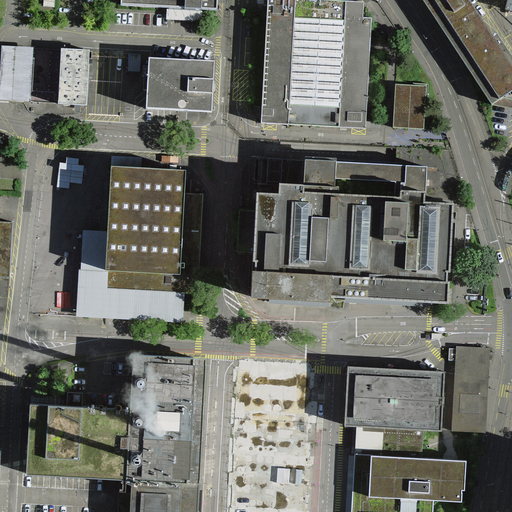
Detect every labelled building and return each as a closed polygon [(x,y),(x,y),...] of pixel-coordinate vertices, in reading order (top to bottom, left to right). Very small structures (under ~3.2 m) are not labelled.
[(217,0),(120,0),(121,5),(185,9),(185,10),(201,11),(201,10),(217,11),(217,0)] [(257,0),(257,4),(262,4),(262,5),(267,5),(261,123),(366,128),(370,45),(372,18),(363,18),(364,2),(325,0),(257,0)] [(422,0),(492,104),(511,108),(511,98),(504,97),(504,96),(511,90),(511,64),(469,0),(422,0)] [(61,49),(58,104),(86,105),(89,50),(61,49)] [(215,62),(149,58),(146,108),(212,112),(213,93),(212,93),(213,81),(214,81),(215,62)] [(395,84),(393,127),(424,129),(426,85),(395,84)] [(452,221),(453,205),(453,204),(452,203),(452,204),(424,202),(425,193),(426,193),(427,167),(268,158),(267,184),(280,185),(279,194),(258,193),(257,193),(257,194),(256,211),(247,211),(240,210),(238,251),(245,252),(254,252),(254,259),(253,259),(253,261),(255,261),(255,271),(253,271),(252,296),(269,297),(270,297),(283,298),(284,298),(285,298),(298,299),(299,299),(300,299),(313,299),(313,300),(314,300),(314,299),(315,300),(328,300),(329,300),(329,301),(330,301),(330,295),(331,295),(332,295),(345,295),(345,296),(346,296),(359,296),(359,297),(359,296),(360,296),(360,297),(361,297),(361,296),(374,297),(375,297),(388,298),(389,298),(402,299),(403,299),(404,299),(417,299),(417,300),(418,300),(431,300),(432,300),(432,301),(433,301),(433,300),(445,301),(446,301),(448,301),(449,281),(447,281),(448,271),(450,271),(450,270),(451,270),(452,254),(451,254),(450,254),(451,239),(451,237),(452,222),(452,221)] [(111,166),(107,232),(105,270),(107,270),(106,288),(183,293),(198,294),(199,265),(200,254),(203,194),(185,193),(186,170),(141,168),(111,166)] [(0,221),(0,276),(9,277),(10,260),(12,222),(0,221)] [(447,361),(454,362),(483,363),(484,351),(455,350),(448,349),(447,361)] [(199,482),(200,478),(200,476),(200,466),(201,460),(201,458),(202,441),(202,439),(203,422),(203,420),(204,403),(204,401),(205,385),(205,383),(206,366),(206,364),(192,363),(192,358),(193,358),(193,357),(160,355),(146,354),(139,354),(133,354),(130,408),(126,478),(133,479),(133,480),(138,480),(181,483),(181,481),(199,482)] [(444,403),(444,397),(443,397),(445,371),(431,370),(348,365),(346,391),(347,391),(346,398),(345,425),(356,425),(383,427),(381,455),(422,457),(423,429),(442,430),(443,403),(444,403)] [(453,380),(451,431),(472,432),(474,391),(475,381),(453,380)] [(126,478),(130,408),(82,406),(83,392),(67,392),(66,405),(30,403),(26,473),(94,477),(105,477),(119,478),(126,478)] [(432,511),(434,499),(462,501),(462,491),(462,489),(465,489),(465,482),(466,459),(457,459),(451,459),(422,457),(381,455),(356,453),(354,453),(354,454),(354,455),(353,476),(351,511),(432,511)] [(197,511),(199,490),(200,482),(199,482),(181,481),(181,483),(138,480),(133,480),(132,480),(132,481),(133,481),(132,492),(119,492),(118,511),(197,511)]
